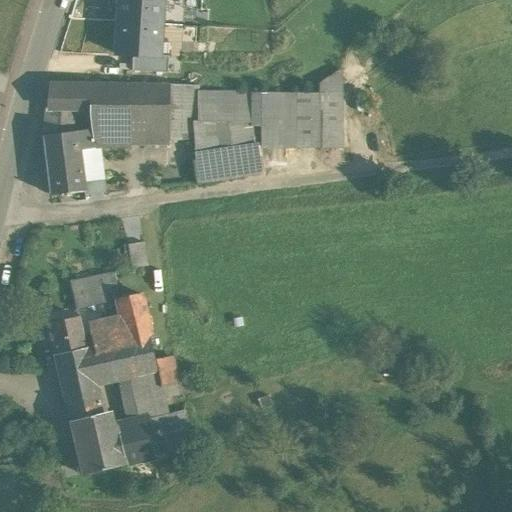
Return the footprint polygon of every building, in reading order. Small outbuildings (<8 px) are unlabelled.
[(119,0),(118,22),(162,25),(163,0),(119,0)] [(132,55),(160,57),(162,25),(118,22),(116,54),(132,55)] [(160,57),(132,55),(132,71),(169,72),(168,58),(160,57)] [(169,85),(48,83),(46,104),(58,104),(89,105),(90,117),(91,130),(94,149),(127,145),(168,142),(168,141),(169,85)] [(198,86),(169,85),(168,141),(193,140),(195,163),(194,163),(197,183),(262,173),(257,145),(253,146),(251,127),(262,127),(262,148),(282,148),(282,93),(197,93),(198,86)] [(319,94),(282,93),(282,148),(320,149),(319,94)] [(340,93),(319,94),(320,149),(338,148),(340,93)] [(58,104),(46,104),(46,112),(57,113),(58,104)] [(67,118),(45,119),(43,136),(50,195),(84,192),(85,191),(84,182),(80,150),(94,149),(91,130),(68,133),(67,118)] [(103,180),(84,182),(85,191),(84,192),(84,194),(104,191),(103,180)] [(148,262),(144,238),(129,241),(132,264),(148,262)] [(113,274),(70,283),(76,310),(92,306),(90,293),(116,287),(113,274)] [(136,296),(134,284),(116,287),(119,299),(136,296)] [(90,293),(92,306),(119,299),(116,287),(90,293)] [(124,324),(95,330),(96,335),(90,336),(92,341),(84,342),(85,348),(148,334),(139,295),(136,296),(119,299),(124,324)] [(78,317),(48,324),(55,355),(85,348),(84,342),(78,317)] [(85,348),(55,355),(70,423),(103,415),(96,386),(118,381),(157,372),(154,357),(148,334),(85,348)] [(171,354),(154,357),(157,372),(160,388),(177,384),(171,354)] [(157,372),(118,381),(127,424),(166,415),(163,402),(160,388),(157,372)] [(177,384),(160,388),(163,402),(180,397),(177,384)] [(127,424),(117,427),(126,465),(192,450),(182,411),(166,415),(127,424)] [(103,415),(70,423),(74,437),(106,429),(103,415)] [(106,429),(74,437),(82,475),(126,465),(117,427),(106,429)]
